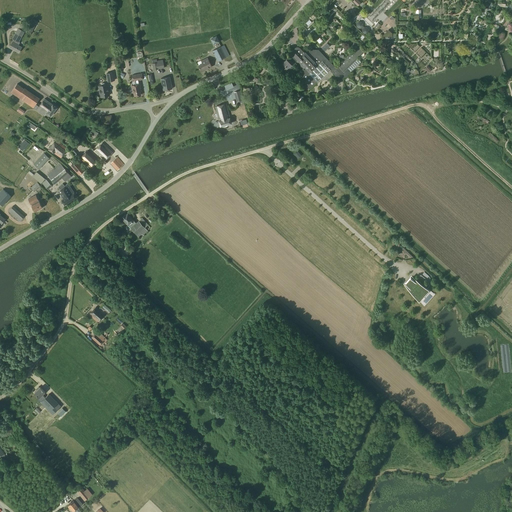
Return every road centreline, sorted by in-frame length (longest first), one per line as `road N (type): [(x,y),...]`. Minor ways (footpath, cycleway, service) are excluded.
road 1 (track): [(148,195),(189,172),(414,105)]
road 2 (unclassified): [(0,398),(61,329),(82,248),(148,195)]
road 3 (tertiary): [(0,250),(111,182),(153,124)]
road 4 (tertiary): [(173,99),(244,66),(310,0)]
road 5 (unclassified): [(147,106),(81,109),(0,59)]
